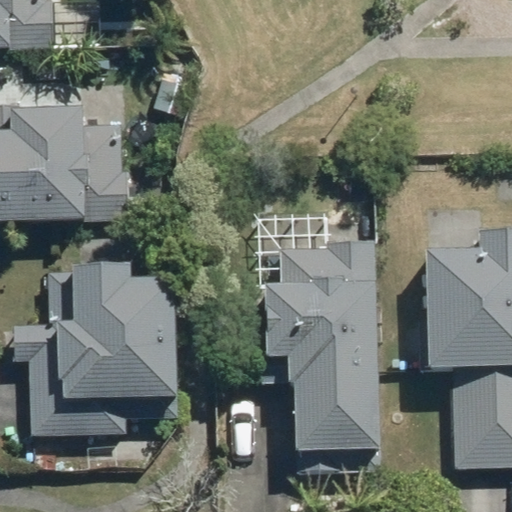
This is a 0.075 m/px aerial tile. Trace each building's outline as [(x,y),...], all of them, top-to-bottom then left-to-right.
[(0,0),(0,54),(56,53),(55,2),(49,3),(48,0),(0,0)] [(0,226),(132,223),(130,172),(124,172),(123,128),(85,130),(84,114),(20,116),(20,108),(0,108),(0,226)] [(480,254),(425,256),(427,329),(420,330),(421,375),(454,374),(457,475),(511,472),(511,235),(480,237),(480,254)] [(298,457),(382,456),(377,246),(328,247),(329,254),(281,255),(282,290),(267,291),(268,365),(289,364),(290,390),(296,390),(298,457)] [(51,328),(14,330),(15,367),(30,367),(33,441),(94,439),(93,404),(179,402),(175,283),(134,284),(133,269),(75,271),(75,277),(50,278),(51,328)]
